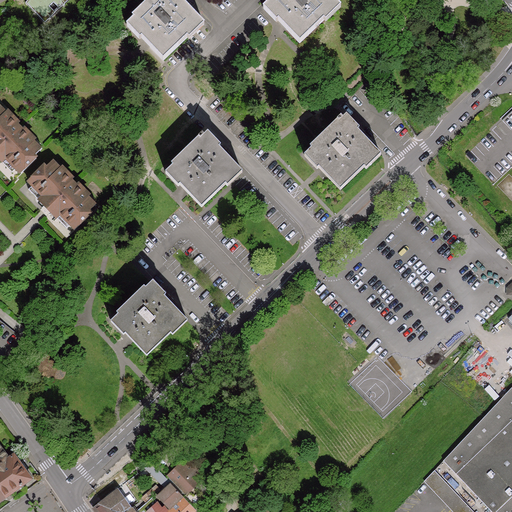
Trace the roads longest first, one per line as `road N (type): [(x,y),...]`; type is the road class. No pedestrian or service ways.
road 1 (unclassified): [(324,244),(65,488)]
road 2 (residential): [(222,28),(175,82),(324,244)]
road 3 (unclassified): [(506,70),(324,244)]
